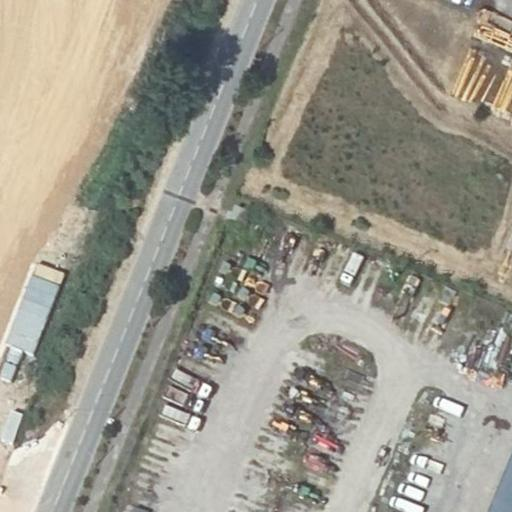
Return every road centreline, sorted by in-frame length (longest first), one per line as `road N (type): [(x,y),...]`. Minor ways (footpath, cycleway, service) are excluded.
road 1 (unclassified): [(43,511),(252,0)]
road 2 (unknown): [(393,361),(342,345),(292,349),(250,369),(176,511)]
road 3 (unknown): [(393,361),(442,394),(459,425),(458,485),(448,511)]
road 4 (unknown): [(336,511),(393,361)]
